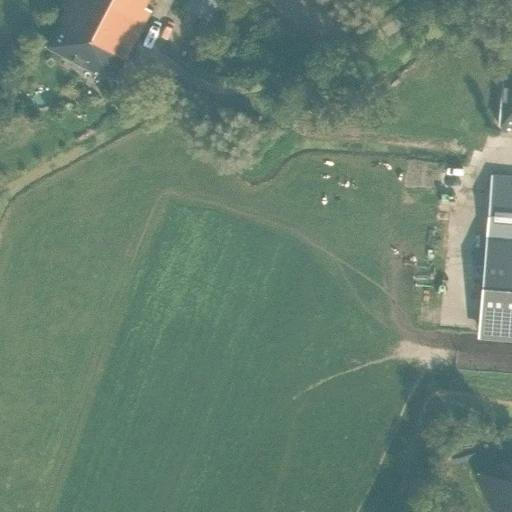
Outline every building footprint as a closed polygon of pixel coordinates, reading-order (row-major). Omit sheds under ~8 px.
[(66,9),(46,47),(95,73),(96,72),(113,81),(150,11),(144,8),(148,0),(64,0),(61,7),(66,9)] [(210,22),(220,0),(185,0),(181,9),(210,22)] [(511,60),(505,60),(499,127),(511,127),(511,60)] [(258,118),(241,110),(234,123),(251,131),(258,118)] [(511,177),(491,176),(477,339),(511,341),(511,177)] [(511,511),(511,458),(475,475),(491,511),(511,511)]
